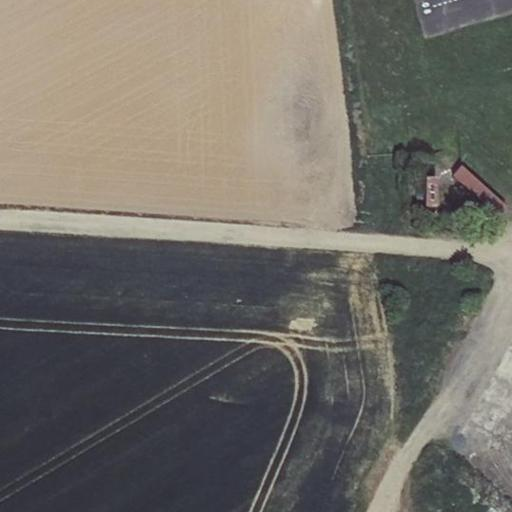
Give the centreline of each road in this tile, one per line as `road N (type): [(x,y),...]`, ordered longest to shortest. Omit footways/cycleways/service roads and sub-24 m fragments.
road 1 (track): [(0,220),(381,245),(511,263)]
road 2 (track): [(397,511),(511,301)]
